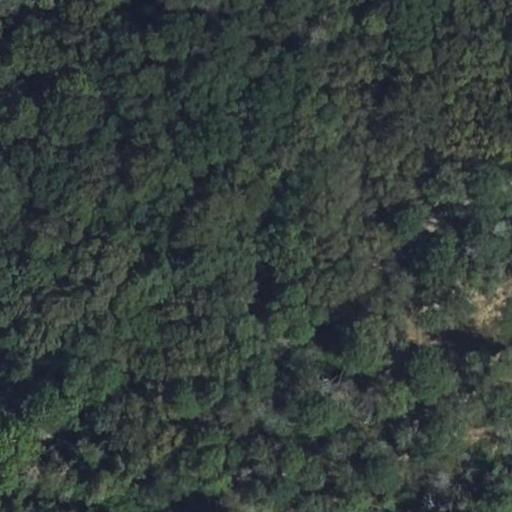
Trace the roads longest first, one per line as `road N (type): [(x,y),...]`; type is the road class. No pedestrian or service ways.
road 1 (track): [(511,176),(476,185),(247,360),(122,374)]
road 2 (track): [(511,423),(461,433),(438,401),(424,312),(379,266)]
road 3 (track): [(122,374),(264,511)]
road 4 (track): [(122,374),(0,477)]
